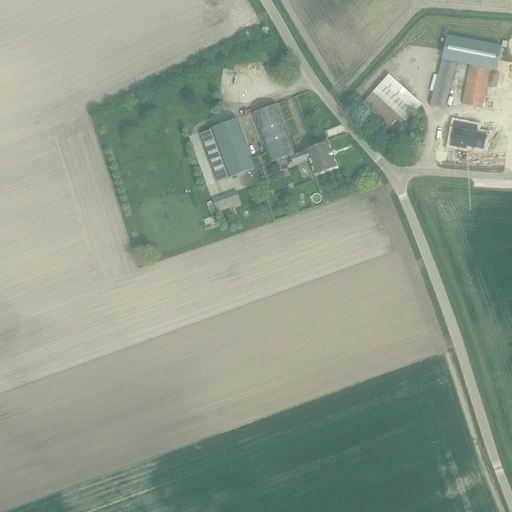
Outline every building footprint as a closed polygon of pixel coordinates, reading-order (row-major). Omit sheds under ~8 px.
[(443,59),(430,106),(444,110),(457,62),(471,65),(463,105),(483,108),(490,69),(496,70),(501,46),(446,36),(442,59),(443,59)] [(387,75),(361,104),(395,134),(421,105),(387,75)] [(294,154),(276,104),(252,113),(270,163),(289,156),(291,162),(289,163),(290,167),(309,161),(314,175),(337,167),(327,141),(294,154)] [(237,119),(201,132),(219,182),(255,169),(237,119)] [(454,123),(450,145),(466,148),(466,146),(484,150),(484,147),(486,147),(488,139),(486,139),(487,135),(476,133),(477,127),(454,123)] [(437,160),(472,163),(473,155),(438,152),(437,160)] [(219,202),(221,208),(232,204),(230,199),(219,202)] [(498,469),(494,470),(500,487),(504,486),(498,469)]
